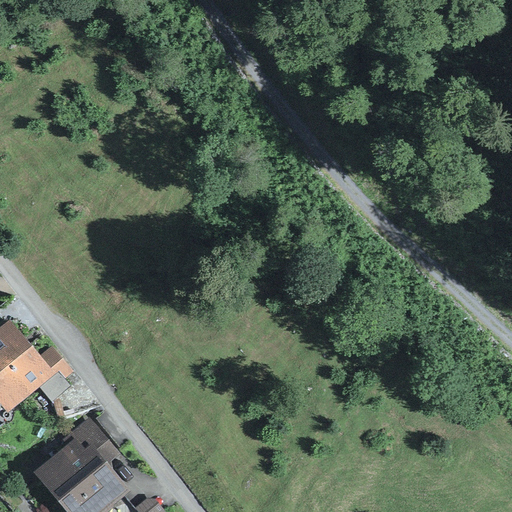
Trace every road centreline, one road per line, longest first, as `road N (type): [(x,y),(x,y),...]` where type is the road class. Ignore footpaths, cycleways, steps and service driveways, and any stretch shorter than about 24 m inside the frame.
road 1 (track): [(511,399),(321,222),(225,113),(156,0)]
road 2 (residential): [(195,511),(0,254)]
